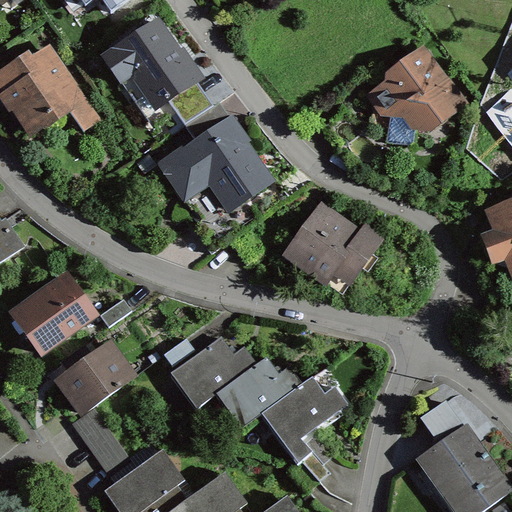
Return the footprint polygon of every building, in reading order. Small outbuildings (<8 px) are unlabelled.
[(83,0),(86,3),(90,0),(104,0),(112,10),(127,0),(83,0)] [(157,22),(104,59),(121,83),(134,74),(159,109),(168,102),(197,82),(198,81),(157,22)] [(18,72),(47,51),(31,30),(0,52),(0,74),(14,65),(18,72)] [(64,75),(47,51),(18,72),(14,65),(0,74),(0,83),(9,95),(8,96),(34,134),(70,109),(85,130),(97,122),(74,89),(61,87),(64,75)] [(453,92),(423,52),(385,80),(389,85),(371,98),(385,115),(392,117),(386,143),(413,148),(417,130),(431,133),(432,118),(437,115),(448,117),(459,109),(449,95),(453,92)] [(214,107),(197,82),(168,102),(185,127),(211,109),(214,107)] [(197,144),(223,126),(211,109),(185,127),(197,144)] [(347,110),(325,126),(342,149),(364,133),(347,110)] [(225,125),(223,126),(197,144),(163,168),(177,188),(185,183),(197,199),(215,186),(232,211),(271,184),(245,146),(240,145),(225,125)] [(492,219),(498,232),(485,238),(489,249),(495,247),(501,261),(511,256),(511,206),(496,213),(497,217),(492,219)] [(321,207),(287,254),(303,266),(307,260),(331,278),(336,271),(352,283),(383,242),(365,228),(359,236),(321,207)] [(194,230),(212,254),(230,242),(236,237),(219,212),(194,230)] [(236,237),(230,242),(248,266),(281,242),(262,217),(236,237)] [(0,263),(24,247),(5,220),(1,223),(0,220),(0,263)] [(495,247),(489,249),(471,257),(484,290),(509,280),(501,261),(495,247)] [(93,315),(66,279),(12,318),(39,354),(93,315)] [(125,299),(101,316),(110,328),(133,311),(125,299)] [(186,339),(165,356),(174,369),(196,352),(186,339)] [(219,394),(257,366),(245,348),(235,355),(223,339),(174,374),(199,408),(219,394)] [(76,367),(59,380),(85,414),(134,378),(108,344),(93,355),(86,346),(69,358),(76,367)] [(219,394),(244,428),(264,414),(303,385),(290,368),(280,375),(268,358),(257,366),(219,394)] [(302,439),(348,405),(335,387),(326,394),(313,377),(303,385),(264,414),(301,463),(302,462),(313,452),(306,444),(302,439)] [(469,434),(477,429),(454,397),(427,416),(445,441),(464,427),(469,434)] [(102,418),(95,408),(73,424),(80,434),(102,418)] [(110,429),(102,418),(80,434),(88,445),(110,429)] [(445,441),(418,460),(439,490),(446,485),(465,511),(483,511),(511,491),(511,469),(481,426),(477,429),(469,434),(464,427),(445,441)] [(110,429),(88,445),(96,456),(118,441),(110,429)] [(306,444),(313,452),(324,465),(335,456),(317,435),(306,444)] [(126,452),(118,441),(96,456),(104,467),(126,452)] [(134,464),(126,452),(104,467),(112,479),(134,464)] [(324,465),(313,452),(302,462),(321,483),(331,474),(324,465)] [(157,454),(113,487),(131,511),(172,511),(176,510),(188,500),(178,486),(180,485),(157,454)] [(321,483),(302,462),(301,463),(291,472),(309,493),(321,483)] [(188,500),(176,510),(177,511),(241,511),(240,509),(242,507),(221,477),(188,500)] [(266,511),(290,511),(282,500),(266,511)]
